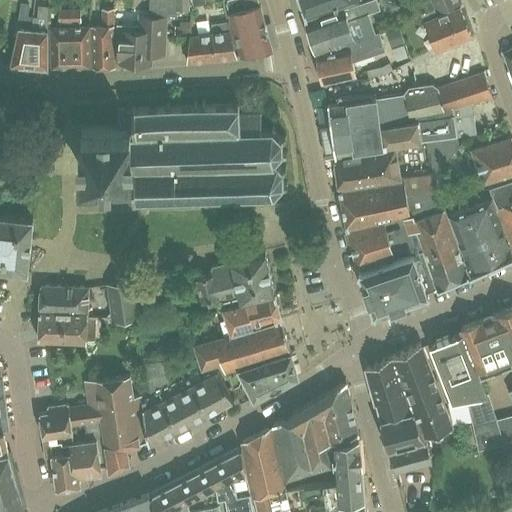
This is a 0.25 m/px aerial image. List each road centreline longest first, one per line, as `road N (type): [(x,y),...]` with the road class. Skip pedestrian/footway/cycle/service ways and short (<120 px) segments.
road 1 (tertiary): [(61,511),(313,383),(349,356)]
road 2 (residential): [(292,64),(58,82),(0,73)]
road 3 (residential): [(369,341),(329,235),(292,64)]
road 4 (residential): [(48,511),(18,374),(0,336)]
road 5 (residential): [(394,511),(349,356)]
road 6 (tertiary): [(369,341),(511,277)]
